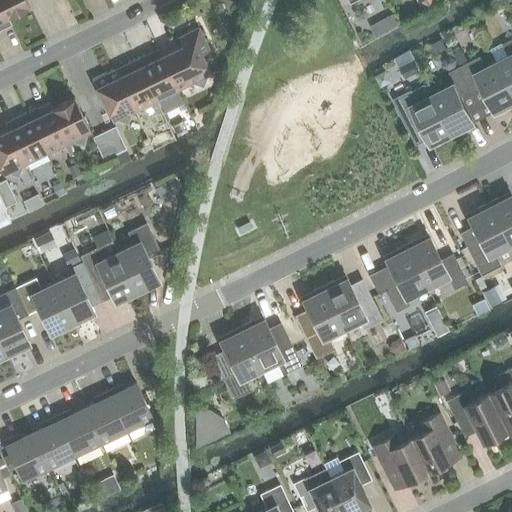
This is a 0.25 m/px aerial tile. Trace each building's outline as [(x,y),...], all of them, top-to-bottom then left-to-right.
[(0,0),(0,1),(7,17),(29,6),(25,0),(0,0)] [(436,0),(416,0),(422,11),(438,3),(436,0)] [(398,25),(392,14),(381,20),(384,25),(374,31),(376,36),(398,25)] [(181,45),(161,55),(178,90),(192,83),(202,87),(206,76),(210,74),(200,54),(208,50),(197,28),(177,38),(181,45)] [(506,57),(496,62),(511,92),(511,38),(500,45),(506,57)] [(175,91),(178,90),(161,55),(156,58),(152,50),(135,58),(155,101),(157,100),(163,112),(181,103),(175,91)] [(460,65),(467,61),(461,50),(454,54),(460,65)] [(456,60),(450,56),(445,59),(444,65),(450,69),(455,66),(456,60)] [(495,113),(511,103),(511,92),(496,62),(485,68),(479,57),(459,67),(472,94),(482,89),(495,113)] [(117,77),(116,77),(133,111),(155,101),(135,58),(117,67),(121,75),(117,77)] [(401,65),(407,76),(419,70),(414,59),(401,65)] [(454,83),(432,94),(452,134),(474,123),(462,99),(472,94),(459,67),(448,72),(454,83)] [(129,113),(133,111),(116,77),(117,77),(113,69),(91,80),(111,122),(116,120),(126,123),(129,113)] [(376,74),(381,83),(390,79),(385,70),(376,74)] [(430,145),(452,134),(432,94),(416,103),(410,92),(393,100),(407,127),(418,122),(430,145)] [(73,98),(52,108),(68,143),(70,142),(82,146),(86,134),(90,132),(73,98)] [(68,143),(52,108),(47,111),(43,103),(25,112),(46,154),(68,143)] [(25,112),(8,120),(12,128),(7,130),(24,165),(46,154),(25,112)] [(180,118),(170,123),(175,132),(185,127),(180,118)] [(126,149),(115,125),(103,131),(114,154),(115,154),(125,149),(126,149)] [(22,166),(24,165),(7,130),(0,133),(0,170),(2,175),(6,173),(18,178),(22,166)] [(114,154),(103,131),(91,137),(102,160),(114,154)] [(125,149),(115,154),(120,164),(130,159),(125,149)] [(80,170),(75,160),(71,162),(69,167),(73,174),(80,170)] [(174,189),(180,185),(174,175),(167,179),(174,189)] [(15,202),(5,179),(0,181),(0,197),(4,207),(15,202)] [(59,180),(51,184),(57,195),(64,191),(59,180)] [(496,198),(487,203),(508,246),(511,243),(511,198),(510,194),(498,201),(496,198)] [(0,224),(9,220),(0,200),(0,224)] [(492,254),(508,246),(487,203),(477,208),(478,211),(466,217),(471,228),(460,233),(481,274),(498,265),(492,254)] [(252,228),(248,221),(236,228),(239,234),(252,228)] [(133,243),(117,251),(136,292),(158,281),(147,257),(158,251),(145,224),(128,232),(133,243)] [(32,237),(39,251),(55,244),(48,229),(32,237)] [(414,240),(404,245),(426,287),(447,277),(453,288),(465,282),(451,255),(440,260),(428,236),(415,242),(414,240)] [(404,298),(426,287),(404,245),(394,250),(396,252),(383,258),(396,283),(384,288),(395,310),(407,304),(404,298)] [(79,256),(81,261),(91,283),(102,278),(114,302),(136,292),(117,251),(105,257),(100,246),(79,256)] [(74,272),(52,282),(71,323),(93,312),(82,288),(91,283),(81,261),(71,267),(74,272)] [(49,334),(71,323),(52,282),(40,288),(35,277),(15,287),(27,314),(37,309),(49,334)] [(332,281),(322,286),(343,329),(359,321),(362,327),(380,318),(369,296),(357,302),(345,278),(333,284),(332,281)] [(343,329),(322,286),(312,291),(313,293),(301,299),(306,310),(295,316),(315,356),(332,348),(327,337),(343,329)] [(482,291),(490,306),(500,301),(493,286),(482,291)] [(0,340),(6,354),(29,344),(17,319),(27,314),(15,287),(0,294),(0,340)] [(249,322),(239,327),(260,370),(276,362),(282,373),(299,364),(279,324),(268,329),(263,319),(250,325),(249,322)] [(244,378),(260,370),(239,327),(229,332),(231,334),(218,340),(223,351),(212,356),(232,397),(249,389),(244,378)] [(412,332),(403,337),(407,347),(417,343),(412,332)] [(501,386),(487,393),(505,431),(511,427),(511,367),(496,375),(501,386)] [(433,382),(438,395),(447,391),(441,378),(433,382)] [(119,390),(117,386),(107,391),(125,430),(151,417),(135,383),(119,390)] [(153,388),(145,392),(149,399),(156,396),(153,388)] [(504,431),(505,431),(487,393),(472,401),(466,390),(445,401),(459,428),(470,422),(481,443),(491,438),(493,442),(506,435),(504,431)] [(125,430),(107,391),(96,396),(98,401),(83,408),(99,442),(125,430)] [(65,411),(54,416),(73,454),(99,442),(83,408),(67,415),(65,411)] [(422,432),(409,438),(426,472),(434,468),(439,469),(444,467),(445,462),(448,461),(458,456),(448,436),(437,413),(417,423),(422,432)] [(46,425),(30,433),(47,467),(73,454),(54,416),(44,421),(46,425)] [(20,479),(47,467),(30,433),(15,440),(13,436),(2,441),(20,479)] [(393,435),(373,445),(384,468),(394,488),(404,483),(407,481),(411,483),(416,480),(418,476),(426,472),(409,438),(397,444),(393,435)] [(273,458),(284,453),(278,442),(268,447),(273,458)] [(258,463),(263,465),(270,462),(264,450),(254,455),(258,463)] [(342,471),(329,478),(345,511),(352,511),(369,504),(358,481),(368,476),(369,479),(369,480),(370,480),(357,452),(338,461),(342,471)] [(319,511),(345,511),(329,478),(316,484),(311,474),(292,484),(305,511),(306,511),(306,510),(305,510),(304,507),(314,502),(319,511)] [(266,508),(258,511),(291,511),(279,485),(259,494),(266,508)] [(9,502),(14,511),(24,511),(18,498),(9,502)]
